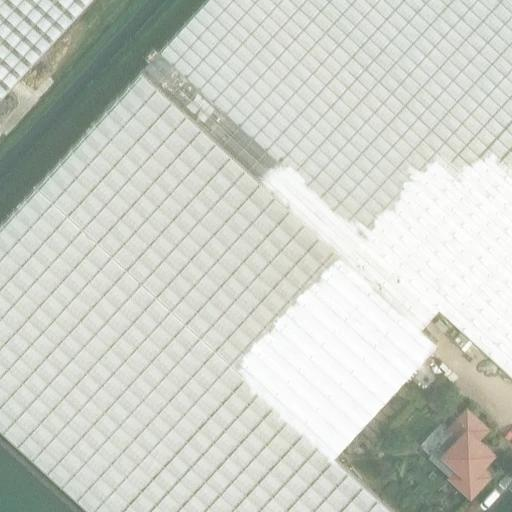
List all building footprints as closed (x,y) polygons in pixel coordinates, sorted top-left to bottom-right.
[(0,0),(0,97),(88,0),(0,0)] [(511,0),(205,0),(142,70),(0,224),(0,430),(89,511),(394,511),(333,456),(437,342),(420,326),(437,307),(511,375),(511,0)] [(460,332),(453,339),(472,356),(478,348),(460,332)] [(435,389),(425,400),(435,409),(444,398),(435,389)] [(428,456),(451,477),(470,494),(488,475),(478,466),(488,456),(487,455),(485,455),(485,448),(486,448),(487,447),(477,437),(486,428),(466,410),(449,429),(451,431),(437,446),(428,456)]
